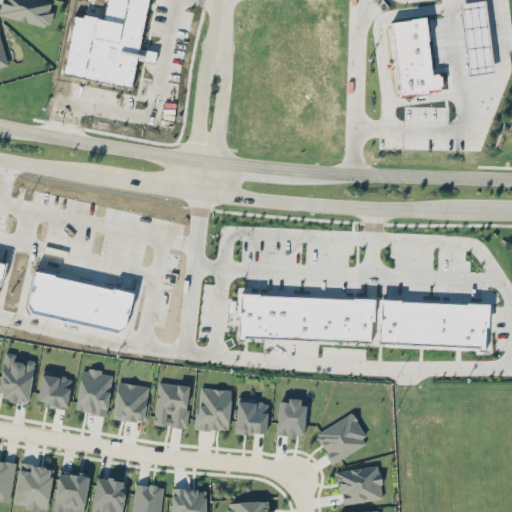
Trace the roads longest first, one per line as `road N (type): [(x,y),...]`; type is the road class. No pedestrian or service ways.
road 1 (residential): [(299,473),(0,427)]
road 2 (secondary): [(199,193),(479,211)]
road 3 (secondary): [(190,158),(0,123)]
road 4 (residential): [(199,193),(217,160),(224,81),(218,17)]
road 5 (residential): [(218,17),(190,158),(199,193)]
road 6 (secondary): [(511,178),(349,173)]
